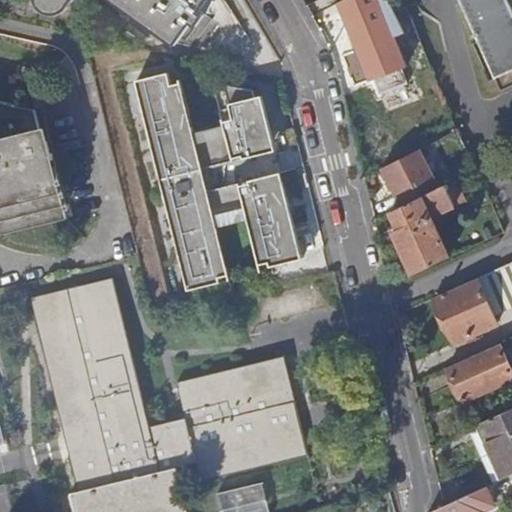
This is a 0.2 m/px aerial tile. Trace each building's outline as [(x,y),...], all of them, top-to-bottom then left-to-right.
[(119,0),(179,41),(194,18),(200,21),(207,11),(202,8),(206,0),(40,0),(42,3),(46,7),(50,10),(56,11),(62,10),(67,8),(70,4),(72,0),(119,0)] [(388,0),(341,0),(339,1),(358,48),(342,55),(355,86),(371,80),(407,66),(394,35),(404,30),(388,0)] [(459,0),(472,29),(499,89),(511,84),(511,11),(507,0),(459,0)] [(176,82),(173,69),(140,76),(189,290),(196,287),(222,279),(231,277),(219,223),(251,216),(261,261),(271,259),(272,263),(305,254),(286,179),(258,186),(256,177),(226,184),(228,161),(229,159),(229,158),(230,157),(231,156),(231,155),(232,154),(233,153),(234,152),(235,152),(236,151),(237,150),(238,149),(239,149),(240,148),(241,148),(242,147),(243,147),(244,146),(244,148),(254,145),(277,139),(266,94),(259,96),(257,88),(229,84),(229,90),(219,89),(217,123),(197,130),(186,79),(176,82)] [(0,220),(66,203),(54,156),(40,159),(36,143),(43,141),(35,109),(0,100),(0,220)] [(254,145),(244,148),(244,146),(243,147),(242,147),(241,148),(240,148),(239,149),(238,149),(237,150),(236,151),(235,152),(234,152),(233,153),(232,154),(231,155),(231,156),(230,157),(229,158),(229,159),(228,161),(229,162),(232,164),(236,164),(240,164),(246,162),(250,159),(252,155),(254,150),(254,145)] [(419,149),(382,168),(401,207),(439,187),(419,149)] [(284,170),(256,177),(258,186),(286,179),(284,170)] [(401,207),(390,212),(397,230),(387,235),(393,250),(399,247),(411,274),(448,257),(430,217),(466,200),(456,179),(439,187),(401,207)] [(511,261),(433,297),(439,311),(435,315),(441,328),(448,330),(453,343),(496,323),(490,310),(511,301),(511,261)] [(199,480),(307,454),(283,356),(176,381),(183,416),(148,425),(112,278),(30,297),(77,489),(69,491),(73,511),(186,511),(176,466),(194,462),(199,480)] [(511,373),(499,344),(446,368),(461,402),(511,379),(511,373)] [(511,408),(477,424),(486,446),(480,449),(493,482),(511,473),(511,408)] [(268,511),(261,481),(215,492),(220,511),(268,511)] [(484,486),(443,505),(429,511),(480,511),(483,511),(481,507),(491,503),(484,486)]
